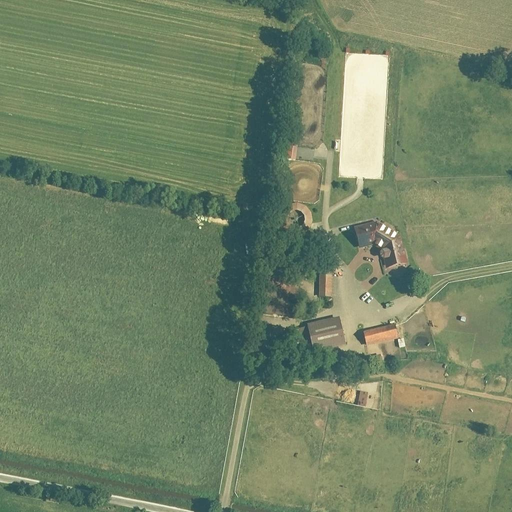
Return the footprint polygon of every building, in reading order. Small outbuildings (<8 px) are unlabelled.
[(290,145),(282,144),(280,158),(288,159),(290,145)] [(290,145),(288,159),(295,160),(297,146),(290,145)] [(292,236),(298,236),(303,233),(307,229),(310,224),(310,219),(309,213),(305,208),(301,205),(295,203),(290,204),(285,206),(280,210),(278,215),(277,221),(279,226),(282,231),(287,234),(292,236)] [(376,223),(354,228),(358,247),(370,244),(380,249),(384,265),(405,260),(400,238),(376,223)] [(298,257),(267,254),(262,313),(292,316),(298,257)] [(331,276),(317,276),(316,297),(330,298),(331,276)] [(339,320),(305,327),(310,349),(344,342),(339,320)] [(393,326),(362,332),(365,347),(396,340),(393,326)] [(368,358),(369,365),(382,362),(380,355),(368,358)] [(363,406),(367,393),(358,391),(355,404),(363,406)]
